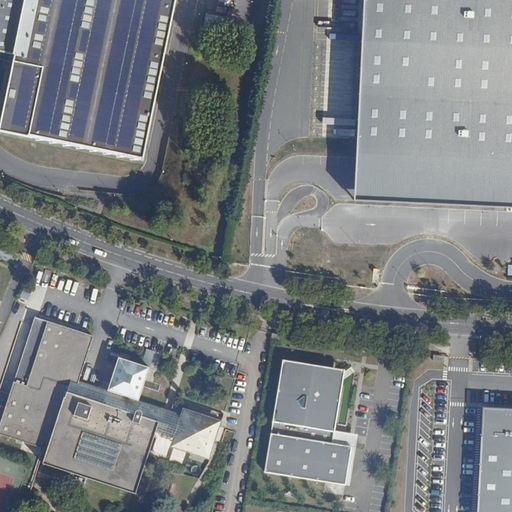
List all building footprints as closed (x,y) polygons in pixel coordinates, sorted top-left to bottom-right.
[(0,0),(0,51),(13,54),(0,114),(0,131),(141,161),(175,0),(0,0)] [(511,0),(362,0),(352,174),(351,195),(511,201),(511,0)] [(401,254),(401,240),(387,239),(387,253),(401,254)] [(207,422),(209,416),(183,408),(181,414),(139,401),(150,368),(119,358),(108,391),(54,373),(69,328),(35,317),(0,425),(0,434),(47,450),(43,464),(136,494),(147,460),(156,432),(177,438),(175,445),(207,455),(213,439),(216,440),(220,426),(207,422)] [(321,366),(283,360),(265,476),(345,489),(351,451),(332,448),(342,385),(339,381),(344,378),(341,374),(336,377),(332,376),(333,368),(321,366)] [(511,511),(511,408),(483,407),(477,511),(511,511)] [(334,435),(332,448),(351,451),(345,489),(348,490),(357,439),(334,435)]
